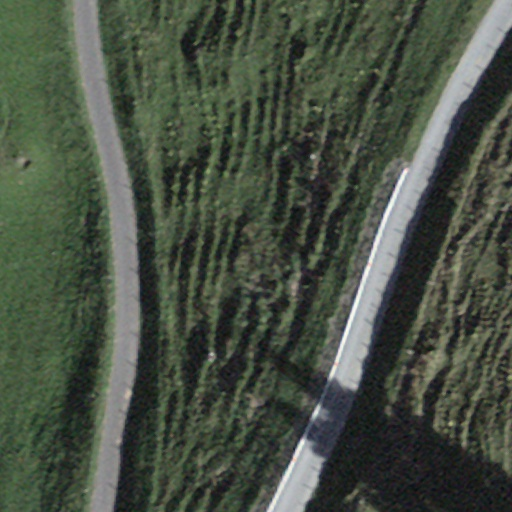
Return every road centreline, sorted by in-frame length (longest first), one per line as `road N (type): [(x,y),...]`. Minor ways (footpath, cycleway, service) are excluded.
road 1 (track): [(287,511),(326,430),(426,151),(506,0)]
road 2 (unknown): [(104,511),(119,196),(87,0)]
